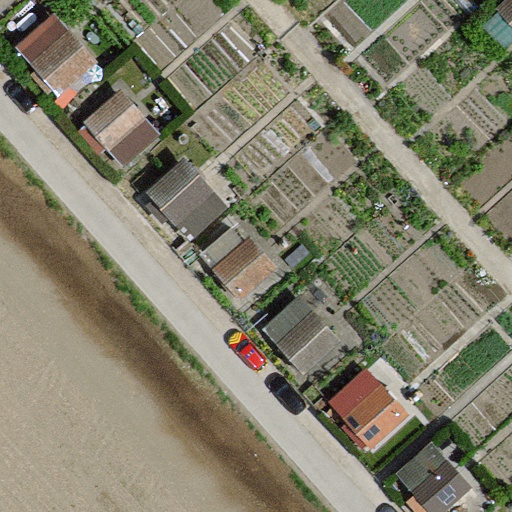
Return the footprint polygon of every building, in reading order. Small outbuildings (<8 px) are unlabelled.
[(511,0),(509,0),(502,6),(511,17),(511,0)] [(24,46),(43,68),(72,43),(53,21),(24,46)] [(90,120),(110,143),(141,116),(121,93),(90,120)] [(152,197),(171,218),(206,187),(187,166),(152,197)] [(219,268),(241,294),(273,266),(250,240),(219,268)] [(283,344),(305,369),(337,340),(315,315),(283,344)] [(351,417),(372,441),(404,412),(382,388),(351,417)] [(419,491),(436,511),(437,511),(466,487),(448,466),(419,491)]
